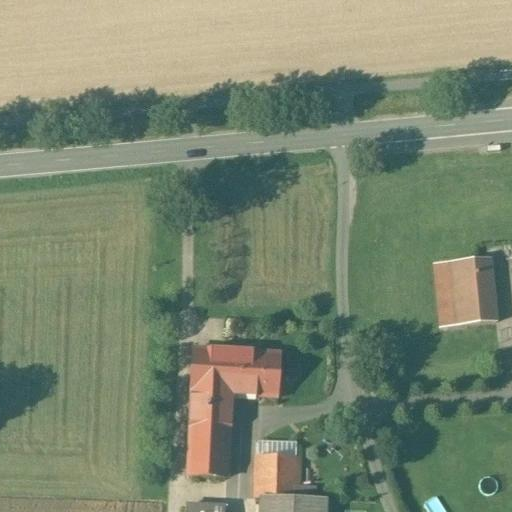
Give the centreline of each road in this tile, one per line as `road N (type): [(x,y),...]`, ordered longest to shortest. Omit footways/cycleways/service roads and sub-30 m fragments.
road 1 (unclassified): [(341,136),(342,316),(391,511)]
road 2 (secondary): [(341,136),(0,167)]
road 3 (unknown): [(198,149),(178,460)]
road 4 (secondary): [(511,121),(341,136)]
